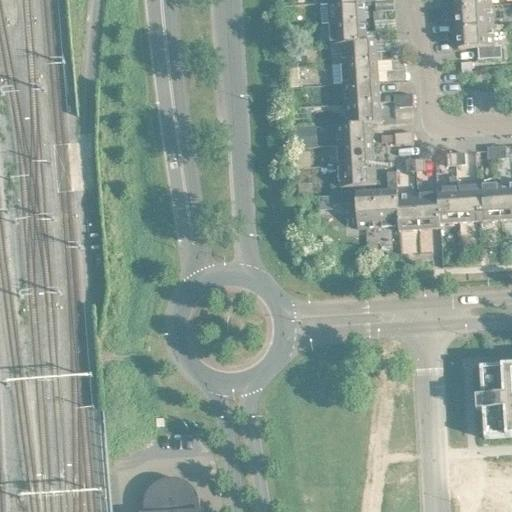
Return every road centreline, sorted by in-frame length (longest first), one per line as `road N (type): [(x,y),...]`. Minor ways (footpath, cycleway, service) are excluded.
road 1 (secondary): [(164,0),(194,283)]
road 2 (secondary): [(248,273),(240,0)]
road 3 (residential): [(511,119),(450,122),(432,114),(418,0)]
road 4 (unclassified): [(439,511),(430,324)]
road 5 (tertiary): [(429,300),(284,306)]
road 6 (tertiary): [(288,333),(430,324)]
road 7 (secondary): [(266,511),(251,405),(255,379)]
road 8 (secondary): [(219,383),(240,511)]
road 9 (secondary): [(194,283),(178,304),(174,336),(195,372),(219,383)]
